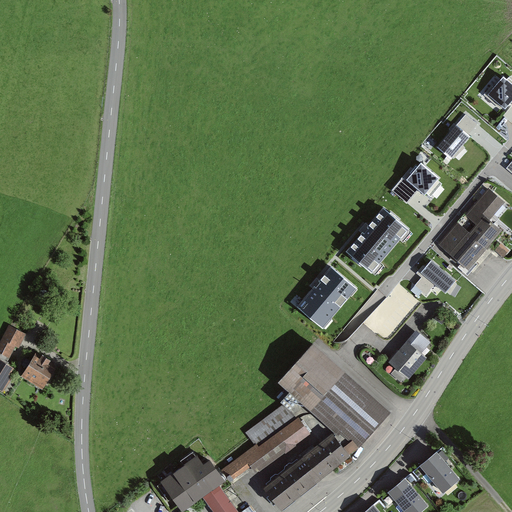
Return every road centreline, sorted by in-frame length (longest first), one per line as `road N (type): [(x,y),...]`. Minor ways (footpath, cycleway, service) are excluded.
road 1 (tertiary): [(89,511),(81,431),(121,0)]
road 2 (tertiary): [(318,511),(376,462),(511,275)]
